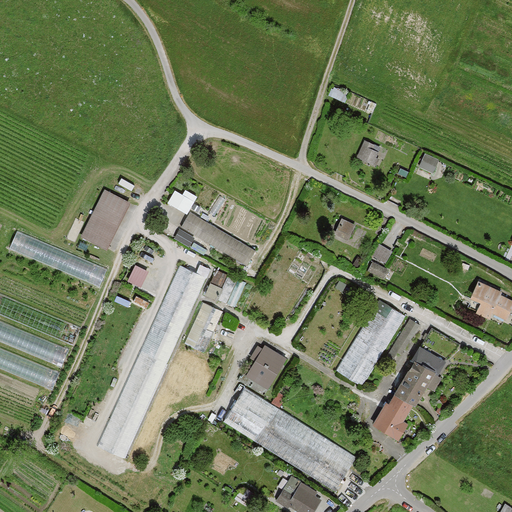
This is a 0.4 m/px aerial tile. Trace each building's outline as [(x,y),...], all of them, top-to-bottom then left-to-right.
[(381,147),(365,140),(357,157),(377,165),(380,159),(376,158),(381,147)] [(439,160),(425,153),(419,166),(433,173),(439,160)] [(178,186),(170,201),(190,211),(198,196),(178,186)] [(82,236),(106,248),(129,201),(105,190),(82,236)] [(197,235),(250,262),(259,245),(190,210),(176,237),(192,245),(197,235)] [(348,239),(355,224),(341,218),(335,233),(348,239)] [(109,266),(18,230),(11,247),(102,283),(109,266)] [(372,253),(385,261),(392,250),(379,242),(372,253)] [(143,286),(151,268),(138,262),(129,279),(143,286)] [(389,269),(373,262),(368,271),(384,279),(389,269)] [(180,265),(97,445),(124,458),(207,277),(180,265)] [(211,283),(206,294),(226,304),(237,280),(228,277),(223,288),(211,283)] [(247,282),(239,279),(228,304),(236,307),(247,282)] [(507,320),(511,309),(511,299),(501,295),(502,292),(478,280),(471,297),(481,302),(476,313),(490,319),(493,313),(507,320)] [(0,292),(0,312),(76,342),(83,324),(0,292)] [(380,300),(337,370),(363,386),(406,316),(380,300)] [(185,343),(206,352),(225,312),(204,302),(185,343)] [(0,320),(0,338),(26,347),(25,350),(65,364),(71,345),(0,320)] [(412,357),(414,358),(434,371),(437,373),(445,360),(420,344),(412,357)] [(0,365),(55,386),(62,369),(0,345),(0,365)] [(256,361),(247,376),(268,389),(287,358),(266,345),(263,349),(258,345),(250,358),(256,361)] [(387,401),(374,423),(398,438),(407,423),(401,420),(413,401),(415,402),(434,371),(414,358),(388,402),(387,401)] [(335,491),(357,457),(246,387),(224,422),(335,491)] [(288,508),(289,506),(299,511),(313,511),(321,499),(300,485),(293,495),(284,489),(276,501),(288,508)]
